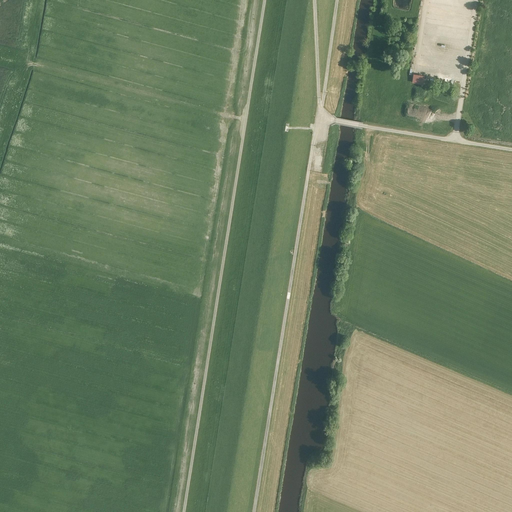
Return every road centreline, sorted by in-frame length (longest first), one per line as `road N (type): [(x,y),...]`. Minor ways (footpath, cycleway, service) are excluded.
road 1 (track): [(185,511),(264,0)]
road 2 (track): [(319,130),(257,511)]
road 3 (track): [(454,140),(476,0)]
